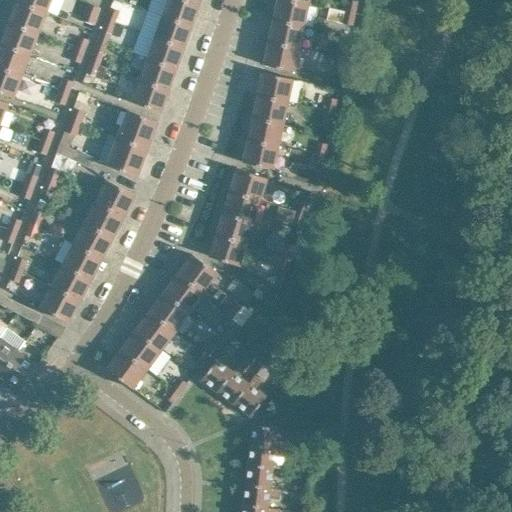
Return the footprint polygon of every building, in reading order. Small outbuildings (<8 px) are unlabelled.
[(17,0),(17,1),(46,13),(50,3),(57,5),(58,0),(17,0)] [(190,27),(197,6),(181,0),(166,0),(161,17),(190,27)] [(302,26),(307,3),(289,0),(276,0),(272,20),(302,26)] [(354,14),(356,1),(352,0),(347,0),(345,12),(354,14)] [(37,33),(46,13),(17,1),(9,22),(37,33)] [(99,9),(87,4),(81,21),(93,26),(99,9)] [(354,14),(345,12),(329,8),(326,21),(351,26),(354,14)] [(119,13),(109,9),(105,20),(115,24),(119,13)] [(182,48),(190,27),(161,17),(154,38),(182,48)] [(107,45),(115,24),(105,20),(97,42),(107,45)] [(297,48),(302,26),(272,20),(268,42),(297,48)] [(29,55),(37,33),(9,22),(1,44),(29,55)] [(79,38),(75,49),(83,53),(88,41),(79,38)] [(175,69),(182,48),(154,38),(146,59),(175,69)] [(99,66),(107,45),(97,42),(89,63),(99,66)] [(293,71),(297,48),(268,42),(263,65),(293,71)] [(0,67),(21,76),(29,55),(1,44),(0,45),(0,67)] [(338,44),(335,56),(345,57),(347,46),(338,44)] [(79,64),(83,53),(75,49),(70,60),(79,64)] [(342,69),(344,60),(345,57),(335,56),(333,67),(342,69)] [(167,90),(175,69),(146,59),(139,80),(167,90)] [(123,86),(134,87),(137,63),(126,62),(123,86)] [(90,88),(99,66),(89,63),(81,85),(90,88)] [(0,92),(12,97),(21,76),(0,67),(0,92)] [(286,101),(291,79),(261,73),(257,95),(286,101)] [(63,80),(59,91),(68,94),(72,83),(63,80)] [(159,113),(167,90),(139,80),(131,102),(159,113)] [(63,106),(68,94),(59,91),(54,103),(63,106)] [(281,124),(286,101),(257,95),(252,118),(281,124)] [(333,111),(336,100),(327,98),(325,110),(333,111)] [(84,113),(72,109),(67,121),(79,125),(84,113)] [(331,124),(333,111),(325,110),(322,122),(331,124)] [(156,122),(127,111),(116,138),(147,149),(156,122)] [(277,146),(281,124),(252,118),(247,140),(277,146)] [(75,137),(79,125),(67,121),(63,133),(75,137)] [(49,144),(53,134),(44,130),(40,141),(49,144)] [(137,177),(147,149),(116,138),(106,166),(137,177)] [(272,169),(277,146),(247,140),(242,162),(272,169)] [(45,157),(49,144),(40,141),(36,153),(45,157)] [(324,156),(326,144),(318,143),(315,155),(324,156)] [(75,150),(70,161),(89,169),(93,159),(75,150)] [(321,168),(324,156),(315,155),(312,166),(321,168)] [(59,170),(50,167),(46,179),(54,182),(59,170)] [(258,199),(264,177),(236,168),(229,190),(258,199)] [(32,190),(37,178),(27,175),(23,187),(32,190)] [(50,195),(54,182),(46,179),(41,192),(50,195)] [(134,195),(106,180),(95,201),(123,216),(134,195)] [(28,201),(32,190),(23,187),(19,198),(28,201)] [(252,221),(258,199),(229,190),(223,212),(252,221)] [(304,214),(308,202),(299,199),(295,211),(304,214)] [(112,237),(123,216),(95,201),(84,222),(112,237)] [(301,225),(304,214),(295,211),(292,222),(301,225)] [(42,215),(34,212),(30,224),(38,227),(42,215)] [(245,243),(252,221),(223,212),(216,234),(245,243)] [(16,233),(20,223),(11,219),(7,230),(16,233)] [(101,259),(112,237),(84,222),(73,243),(101,259)] [(33,240),(38,227),(30,224),(25,237),(33,240)] [(12,245),(16,233),(7,230),(3,242),(12,245)] [(239,266),(245,243),(216,234),(209,256),(239,266)] [(90,279),(101,259),(73,243),(62,264),(90,279)] [(285,243),(282,255),(291,258),(295,246),(285,243)] [(192,254),(178,272),(204,291),(217,273),(192,254)] [(288,269),(291,258),(282,255),(278,267),(288,269)] [(26,261),(17,257),(13,269),(22,271),(26,261)] [(79,300),(90,279),(62,264),(51,285),(79,300)] [(17,285),(22,271),(13,269),(8,282),(17,285)] [(189,311),(204,291),(178,272),(164,292),(189,311)] [(68,322),(79,300),(51,285),(40,307),(68,322)] [(189,311),(164,292),(150,311),(175,330),(189,311)] [(20,305),(0,294),(0,304),(16,313),(20,305)] [(236,316),(243,306),(236,301),(228,311),(236,316)] [(42,316),(20,305),(16,313),(37,324),(42,316)] [(175,330),(150,311),(135,330),(161,349),(175,330)] [(229,326),(236,316),(228,311),(221,320),(229,326)] [(42,316),(37,324),(36,326),(59,338),(65,328),(42,316)] [(0,375),(0,376),(18,351),(25,341),(6,327),(0,334),(0,375)] [(161,349),(135,330),(121,350),(146,368),(161,349)] [(208,354),(215,344),(208,339),(200,349),(208,354)] [(200,364),(208,354),(200,349),(193,358),(200,364)] [(146,368),(121,350),(107,369),(132,388),(146,368)] [(20,390),(38,366),(18,351),(0,376),(20,390)] [(218,392),(232,372),(222,365),(228,357),(222,353),(216,361),(215,360),(200,379),(218,392)] [(234,404),(248,384),(239,377),(245,369),(238,364),(232,372),(218,392),(234,404)] [(251,416),(265,397),(255,389),(261,381),(254,376),(248,384),(234,404),(251,416)] [(179,392),(186,383),(178,378),(172,387),(179,392)] [(171,403),(179,392),(172,387),(164,397),(171,403)] [(285,437),(286,429),(276,428),(277,427),(253,424),(250,445),(274,448),(276,436),(285,437)] [(284,449),(274,448),(250,445),(248,464),(272,467),(273,456),(283,457),(284,449)] [(280,477),(281,469),(272,468),(272,467),(248,464),(245,485),(269,487),(271,475),(280,477)] [(309,492),(310,484),(290,482),(289,490),(309,492)] [(278,497),(279,489),(269,488),(269,487),(245,485),(243,504),(266,507),(268,495),(278,497)]
